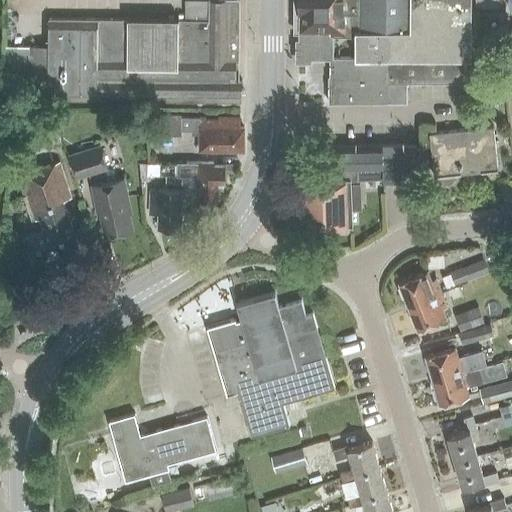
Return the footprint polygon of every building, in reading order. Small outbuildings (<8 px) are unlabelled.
[(184,0),(185,19),(48,18),(48,46),(30,46),(29,99),(241,101),(241,80),(235,79),(235,59),(225,59),(226,0),(184,0)] [(298,0),(298,30),(329,30),(333,34),(355,34),(355,57),(406,57),(406,79),(406,83),(464,83),(464,59),(471,59),(470,0),(298,0)] [(504,54),(511,53),(511,39),(503,40),(504,54)] [(28,88),(28,46),(4,46),(4,88),(28,88)] [(333,57),(333,80),(406,79),(406,57),(355,57),(333,57)] [(499,58),(470,60),(472,82),(500,80),(499,58)] [(333,80),(333,102),(406,102),(406,83),(406,79),(333,80)] [(243,150),(243,127),(239,127),(239,117),(218,117),(218,119),(204,119),(204,116),(199,116),(199,117),(182,117),(182,114),(149,114),(148,135),(182,135),(182,130),(200,130),(199,150),(243,150)] [(496,171),(492,128),(428,134),(432,177),(436,177),(436,181),(441,185),(452,184),(456,179),(456,175),(496,171)] [(339,227),(339,231),(350,230),(350,226),(352,226),(351,210),(361,210),(360,180),(382,179),(382,181),(416,180),(416,176),(426,176),(425,143),(415,143),(319,145),(319,170),(331,170),(332,179),(299,180),(301,228),(339,227)] [(108,168),(100,144),(68,154),(76,179),(108,168)] [(23,236),(31,260),(77,245),(62,200),(70,197),(59,162),(17,175),(31,220),(39,218),(43,229),(23,236)] [(156,162),(146,162),(146,176),(156,176),(156,162)] [(223,184),(223,165),(213,165),(213,163),(199,162),(176,162),(176,176),(198,176),(198,199),(217,199),(217,188),(223,188),(223,184)] [(181,176),(166,176),(165,185),(181,185),(181,176)] [(124,179),(91,185),(95,205),(97,205),(104,235),(132,229),(129,213),(131,213),(124,179)] [(180,227),(181,189),(150,189),(149,214),(158,214),(157,227),(180,227)] [(488,271),(483,258),(461,268),(466,280),(488,271)] [(408,306),(440,293),(435,279),(430,281),(427,272),(399,284),(408,306)] [(236,321),(235,319),(208,326),(227,393),(238,390),(251,435),(288,424),(281,402),(333,387),(312,313),(305,315),(301,300),(278,307),(274,292),(236,303),(241,319),(236,321)] [(440,293),(408,306),(417,328),(445,317),(442,309),(446,307),(440,293)] [(483,322),(477,306),(455,314),(460,330),(483,322)] [(493,335),(490,323),(470,329),(473,341),(493,335)] [(425,357),(432,381),(466,371),(461,356),(457,358),(454,349),(425,357)] [(479,367),(466,371),(432,381),(439,404),(468,395),(465,387),(483,382),(479,367)] [(511,395),(511,378),(479,388),(483,403),(511,395)] [(170,476),(167,468),(166,463),(214,450),(205,417),(139,435),(133,414),(109,421),(125,480),(149,474),(152,485),(171,480),(170,476)] [(455,461),(476,455),(470,435),(477,433),(472,415),(463,418),(466,430),(448,435),(455,461)] [(378,466),(371,442),(348,448),(347,446),(344,446),(332,450),(335,460),(349,456),(353,468),(354,473),(378,466)] [(275,472),(307,463),(302,446),(270,456),(275,472)] [(476,455),(455,461),(462,487),(481,482),(482,486),(498,481),(495,472),(482,476),(476,455)] [(362,497),(385,490),(378,466),(354,473),(353,468),(339,472),(342,483),(356,479),(360,493),(362,497)] [(233,493),(228,477),(193,486),(195,495),(207,492),(209,499),(233,493)] [(193,504),(188,486),(161,493),(166,511),(193,504)] [(362,497),(360,493),(346,497),(349,507),(363,503),(365,511),(391,511),(385,490),(362,497)] [(469,511),(491,511),(505,507),(503,498),(490,502),(490,505),(469,511)]
